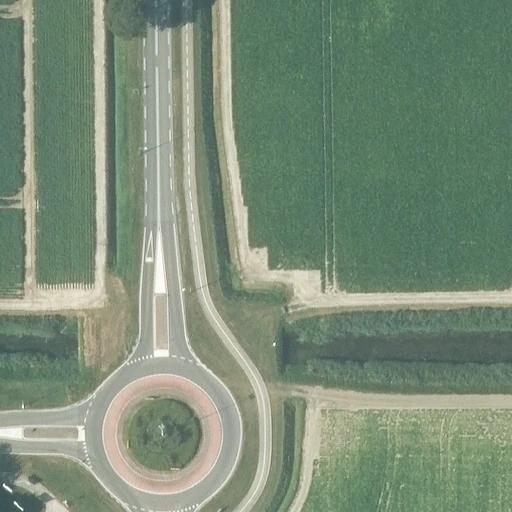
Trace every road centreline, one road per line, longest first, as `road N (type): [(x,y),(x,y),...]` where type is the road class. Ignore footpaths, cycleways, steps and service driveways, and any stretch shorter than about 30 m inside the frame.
road 1 (secondary): [(157,236),(154,0)]
road 2 (secondary): [(184,501),(218,475),(231,434),(217,394),(183,369)]
road 3 (secondary): [(183,369),(167,250),(157,236)]
road 4 (secondary): [(157,236),(138,369)]
